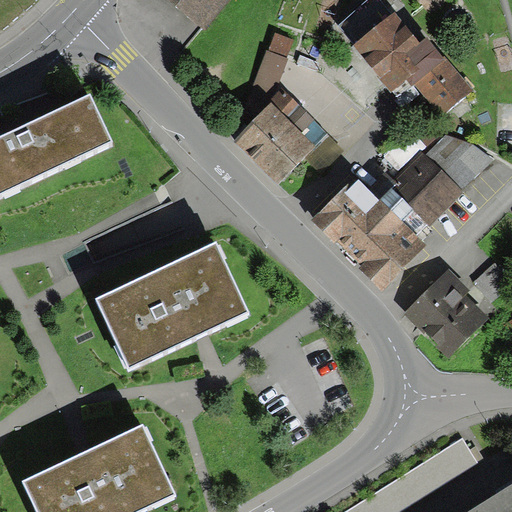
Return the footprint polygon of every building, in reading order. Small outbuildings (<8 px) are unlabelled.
[(164,0),(206,35),(235,0),(164,0)] [(390,0),(365,0),(330,31),(391,99),(408,84),(443,113),(469,83),(438,57),(440,55),(390,0)] [(274,96),(230,141),(274,183),(318,138),(274,96)] [(0,205),(114,152),(91,103),(0,143),(0,205)] [(450,137),(389,197),(417,224),(494,159),(450,137)] [(361,172),(311,225),(378,288),(428,234),(417,224),(389,197),(361,172)] [(219,243),(100,298),(136,376),(204,345),(255,320),(219,243)] [(511,285),(511,282),(494,265),(473,287),(492,306),(511,285)] [(449,272),(405,317),(450,362),(490,322),(467,299),(471,294),(449,272)] [(511,322),(501,330),(511,344),(511,322)] [(203,365),(175,370),(176,382),(205,377),(203,365)] [(112,416),(111,403),(79,406),(80,419),(112,416)] [(145,427),(25,485),(38,511),(155,511),(180,500),(145,427)] [(511,511),(511,483),(508,486),(466,511),(511,511)]
